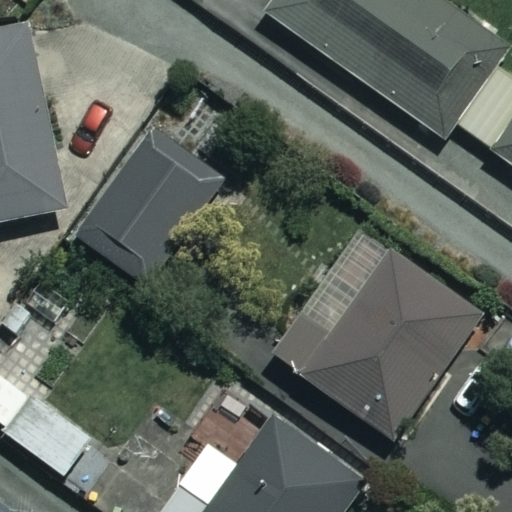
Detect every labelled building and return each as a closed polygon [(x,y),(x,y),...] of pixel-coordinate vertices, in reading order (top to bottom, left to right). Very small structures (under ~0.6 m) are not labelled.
[(456,126),(496,67),(509,49),(441,0),(277,0),(267,15),(445,142),(456,126)] [(0,227),(66,215),(28,29),(0,34),(0,227)] [(511,77),(496,67),(456,126),(511,165),(511,77)] [(212,199),(146,150),(81,237),(146,286),(212,199)] [(484,318),(360,233),(273,358),(398,444),(484,318)] [(36,374),(3,349),(0,353),(0,431),(67,480),(94,441),(24,391),(36,374)] [(345,511),(366,485),(278,419),(239,471),(216,453),(171,511),(345,511)]
